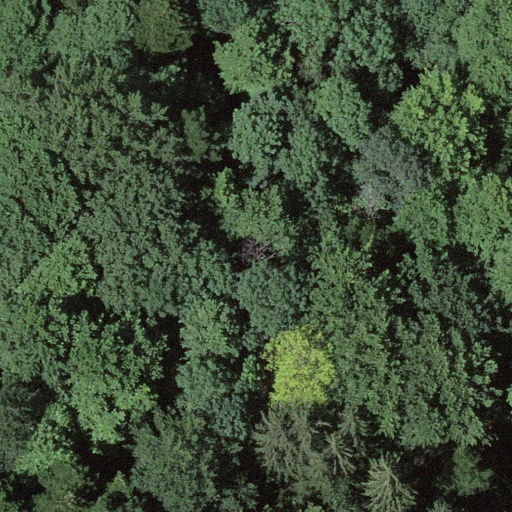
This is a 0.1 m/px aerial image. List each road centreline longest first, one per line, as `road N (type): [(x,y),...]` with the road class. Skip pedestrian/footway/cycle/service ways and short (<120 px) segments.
road 1 (track): [(276,511),(150,311),(62,194),(55,0)]
road 2 (track): [(60,511),(177,353)]
